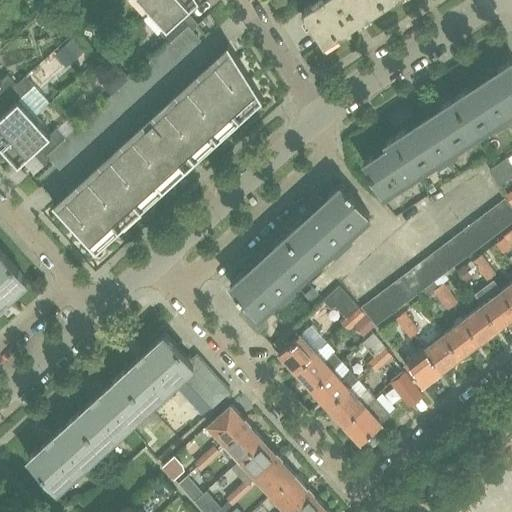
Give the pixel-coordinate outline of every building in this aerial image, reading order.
[(141,0),(150,9),(160,0),(141,0)] [(195,0),(160,0),(150,9),(166,26),(160,32),(168,41),(188,24),(179,15),(195,0)] [(315,0),(302,8),(324,41),(324,42),(347,27),(348,29),(352,27),(350,24),(358,19),(360,22),(364,19),(362,17),(385,2),(383,0),(315,0)] [(83,51),(72,39),(59,50),(70,63),(83,51)] [(89,242),(257,89),(228,42),(227,42),(230,48),(58,205),(53,201),(52,202),(89,242)] [(468,86),(451,97),(473,131),(495,117),(498,122),(511,113),(511,57),(497,67),(499,70),(470,89),(468,86)] [(63,59),(39,81),(53,96),(77,73),(63,59)] [(117,72),(112,76),(120,85),(129,77),(121,68),(117,72)] [(0,97),(16,83),(7,73),(1,79),(0,77),(0,97)] [(0,114),(0,142),(2,145),(34,115),(35,116),(50,101),(25,74),(16,83),(0,97),(0,104),(5,110),(0,114)] [(103,85),(111,93),(120,85),(112,76),(103,85)] [(408,125),(392,135),(414,170),(435,156),(439,161),(458,149),(454,143),(473,131),(451,97),(437,106),(439,109),(410,128),(408,125)] [(50,133),(35,116),(34,115),(2,145),(18,162),(37,145),(45,154),(65,136),(56,127),(50,133)] [(383,190),(414,170),(392,135),(384,140),(387,144),(363,159),(383,190)] [(489,169),(499,184),(511,175),(511,163),(507,157),(489,169)] [(299,220),(285,233),(314,264),(333,246),(336,249),(352,235),(349,232),(369,213),(340,182),(326,195),(329,198),(302,223),(299,220)] [(511,220),(511,206),(504,197),(494,204),(508,223),(511,220)] [(494,204),(484,212),(498,231),(508,223),(494,204)] [(413,228),(426,217),(419,209),(406,220),(413,228)] [(135,230),(150,218),(144,210),(129,223),(135,230)] [(484,212),(473,220),(488,239),(498,231),(484,212)] [(473,220),(463,228),(478,247),(488,239),(473,220)] [(463,228),(453,236),(467,255),(478,247),(463,228)] [(294,282),(314,264),(285,233),(272,245),(274,248),(247,273),(245,270),(231,283),(250,304),(241,311),(258,329),(266,321),(259,314),(278,296),(281,299),(297,284),(294,282)] [(511,244),(505,235),(496,243),(503,252),(511,244)] [(453,236),(443,243),(457,262),(467,255),(453,236)] [(432,251),(446,270),(447,270),(457,262),(443,243),(432,251)] [(0,302),(26,279),(0,249),(0,302)] [(432,251),(422,259),(436,278),(446,270),(432,251)] [(481,254),(472,260),(478,269),(487,262),(481,254)] [(422,259),(412,267),(426,285),(433,280),(436,278),(422,259)] [(495,272),(487,262),(478,269),(487,279),(495,272)] [(464,265),(457,270),(464,281),(472,276),(464,265)] [(423,288),(422,288),(426,285),(412,267),(401,275),(416,294),(423,288)] [(443,282),(445,280),(451,276),(447,270),(446,270),(436,278),(433,280),(437,285),(441,282),(448,292),(440,298),(448,308),(457,300),(443,282)] [(401,275),(391,282),(405,301),(416,294),(401,275)] [(434,290),(440,298),(448,292),(441,282),(437,285),(433,280),(426,285),(422,288),(423,288),(428,295),(434,290)] [(511,280),(500,289),(511,303),(511,280)] [(391,282),(381,290),(395,309),(405,301),(391,282)] [(335,305),(345,317),(349,314),(357,322),(366,313),(360,307),(339,285),(323,299),(331,308),(335,305)] [(312,286),(304,294),(314,305),(323,297),(312,286)] [(511,303),(500,289),(481,303),(499,327),(511,316),(511,303)] [(381,290),(370,298),(385,317),(395,309),(381,290)] [(370,298),(361,305),(375,324),(385,317),(370,298)] [(481,303),(462,318),(480,341),(499,327),(481,303)] [(404,311),(395,318),(402,327),(411,319),(404,311)] [(366,313),(357,322),(367,332),(370,329),(375,325),(375,324),(366,313)] [(348,330),(357,322),(349,314),(345,317),(340,322),(348,330)] [(462,318),(443,332),(461,356),(480,341),(462,318)] [(419,329),(411,319),(402,327),(410,337),(419,329)] [(278,352),(295,370),(317,350),(324,343),(326,342),(310,325),(301,333),(300,332),(278,352)] [(193,363),(189,358),(165,332),(119,374),(147,405),(172,382),(193,363)] [(443,332),(424,347),(442,370),(461,356),(443,332)] [(295,370),(311,388),(333,368),(340,361),(324,343),(317,350),(295,370)] [(392,354),(384,346),(375,354),(383,363),(392,354)] [(405,361),(422,385),(442,370),(424,347),(405,361)] [(189,358),(193,363),(172,382),(180,391),(209,365),(197,352),(189,358)] [(374,371),(383,363),(375,354),(367,362),(374,371)] [(209,365),(180,391),(188,399),(217,374),(209,365)] [(311,388),(327,406),(358,378),(350,370),(342,378),(333,368),(311,388)] [(422,393),(404,370),(395,377),(412,400),(422,393)] [(119,374),(94,396),(74,415),(102,446),(147,405),(119,374)] [(224,382),(217,374),(188,399),(196,408),(224,382)] [(327,406),(343,424),(374,396),(358,378),(327,406)] [(224,382),(196,408),(204,417),(212,410),(212,411),(233,392),(224,382)] [(390,413),(374,396),(343,424),(360,442),(382,422),(381,421),(390,413)] [(231,403),(207,424),(224,441),(248,419),(245,416),(244,417),(231,403)] [(74,415),(54,433),(28,456),(57,488),(102,446),(74,415)] [(224,441),(239,459),(263,438),(249,423),(250,422),(248,419),(224,441)] [(239,459),(255,476),(279,454),(277,451),(276,452),(263,438),(239,459)] [(214,444),(204,453),(210,460),(220,451),(214,444)] [(210,476),(234,461),(228,452),(204,466),(210,476)] [(201,469),(210,460),(204,453),(194,462),(201,469)] [(255,476),(271,493),(294,472),(281,458),(282,457),(279,454),(255,476)] [(271,493),(287,511),(311,489),(308,486),(307,486),(294,472),(271,493)] [(183,489),(193,481),(187,474),(178,483),(183,489)] [(245,478),(235,488),(242,495),(252,485),(245,478)] [(237,504),(245,511),(247,511),(265,493),(256,484),(237,504)] [(232,504),(242,495),(235,488),(226,497),(232,504)] [(287,511),(288,511),(320,511),(326,507),(313,493),(314,492),(311,489),(287,511)]
